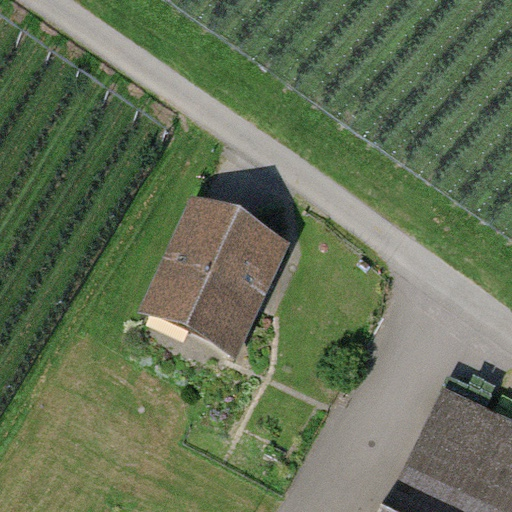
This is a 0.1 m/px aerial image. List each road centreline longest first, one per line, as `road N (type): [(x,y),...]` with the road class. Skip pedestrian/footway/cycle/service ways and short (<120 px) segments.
road 1 (track): [(511,329),(35,0)]
road 2 (track): [(447,282),(328,511)]
